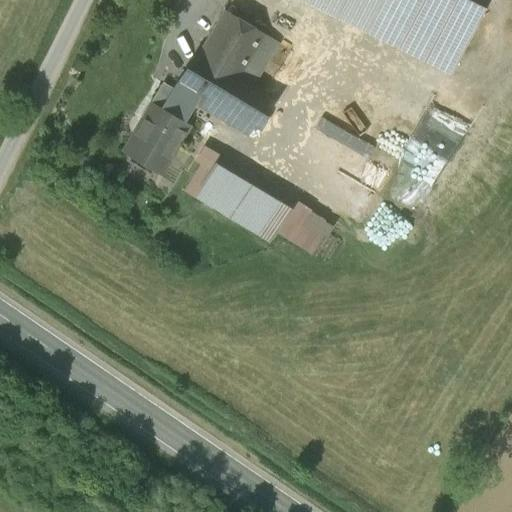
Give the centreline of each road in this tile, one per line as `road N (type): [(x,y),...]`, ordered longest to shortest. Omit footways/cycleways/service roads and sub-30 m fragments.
road 1 (secondary): [(0,315),(289,511)]
road 2 (unclassified): [(0,159),(80,0)]
